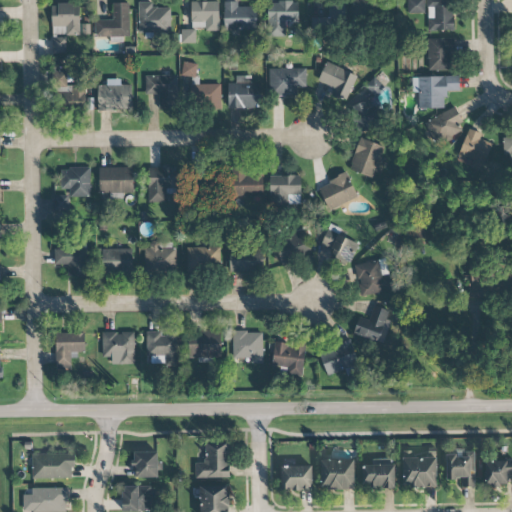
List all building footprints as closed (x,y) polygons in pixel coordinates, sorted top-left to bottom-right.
[(424,0),(407,0),(407,14),(424,14),(424,0)] [(452,32),(452,0),(427,0),(427,31),(452,32)] [(171,34),(170,8),(153,9),(153,2),(138,3),(138,35),(171,34)] [(219,29),(218,2),(190,2),(191,30),(219,29)] [(257,30),(256,7),(237,7),(237,2),(223,2),(224,31),(257,30)] [(298,2),(267,2),(268,37),(285,37),(285,22),(298,22),(298,2)] [(112,3),(112,20),(94,20),(95,37),(129,37),(128,3),(112,3)] [(80,36),(79,4),(51,5),(52,36),(80,36)] [(196,30),(181,30),(181,43),(195,44),(196,30)] [(66,38),(52,38),(52,54),(66,53),(66,38)] [(428,71),(453,70),(452,38),(427,39),(428,71)] [(318,81),(331,86),(329,93),(347,100),(356,74),(325,63),(318,81)] [(297,86),(304,87),(305,69),(269,68),(268,95),(296,96),(297,86)] [(86,86),(66,85),(67,73),(55,72),(54,103),(69,103),(69,111),(85,111),(86,86)] [(177,109),(176,75),(144,76),(145,95),(158,94),(159,110),(177,109)] [(417,77),(418,109),(445,108),(444,92),(459,91),(459,75),(417,77)] [(228,83),(228,108),(260,109),(260,83),(251,83),(251,76),(235,76),(235,83),(228,83)] [(374,97),(384,87),(374,77),(364,86),(374,97)] [(120,80),(106,80),(106,86),(98,85),(97,110),(130,111),(131,85),(120,85),(120,80)] [(221,108),(221,84),(196,85),(197,109),(221,108)] [(373,108),(369,109),(368,102),(351,106),(357,132),(378,127),(373,108)] [(424,122),(434,143),(443,138),(446,143),(466,133),(453,108),(424,122)] [(492,144),(480,139),(482,134),(468,129),(459,155),(471,159),(469,167),(481,171),(492,144)] [(511,136),(503,137),(503,161),(511,160),(511,136)] [(376,179),(384,158),(380,157),(384,147),(360,138),(348,169),(376,179)] [(90,168),(61,169),(61,190),(69,189),(69,197),(90,197),(90,168)] [(99,168),(99,193),(132,193),(133,168),(99,168)] [(168,203),(169,168),(148,168),(147,202),(168,203)] [(263,170),(234,171),(234,198),(264,197),(263,170)] [(357,199),(348,174),(319,185),(327,209),(357,199)] [(300,175),(270,176),(270,206),(301,205),(300,175)] [(68,215),(68,195),(53,196),(53,215),(68,215)] [(358,244),(328,230),(319,248),(350,263),(358,244)] [(312,258),(306,233),(276,240),(281,265),(312,258)] [(176,244),(146,243),(145,270),(175,272),(176,244)] [(186,248),(186,270),(220,270),(219,247),(186,248)] [(54,264),(67,265),(67,276),(86,277),(87,250),(54,249),(54,264)] [(132,249),(102,249),(102,275),(132,274),(132,249)] [(230,272),(263,271),(262,249),(229,251),(230,272)] [(387,293),(385,262),(356,264),(359,295),(387,293)] [(389,311),(374,306),(369,320),(357,316),(351,333),(382,344),(390,321),(386,319),(389,311)] [(146,333),(146,364),(176,364),(176,330),(166,330),(166,333),(146,333)] [(262,331),(233,332),(234,359),(250,358),(250,364),(263,364),(262,331)] [(134,365),(135,333),(102,332),(101,358),(112,358),(112,364),(134,365)] [(188,358),(217,358),(217,332),(188,332),(188,358)] [(85,333),(56,333),(55,370),(70,370),(70,351),(84,352),(85,333)] [(327,376),(358,364),(349,340),(318,352),(327,376)] [(303,376),(305,345),(287,344),(287,342),(273,342),(272,366),(286,366),(286,375),(303,376)] [(196,479),(229,478),(228,441),(205,442),(206,463),(195,463),(196,479)] [(133,453),(133,478),(158,478),(157,452),(133,453)] [(31,455),(32,479),(73,478),(73,454),(31,455)] [(475,487),(474,454),(446,455),(446,479),(463,479),(463,487),(475,487)] [(402,458),(403,488),(437,487),(436,458),(402,458)] [(355,488),(354,459),(320,460),(321,489),(355,488)] [(395,488),(395,461),(372,460),(372,466),(362,465),(362,488),(395,488)] [(511,460),(485,461),(485,486),(508,486),(508,478),(511,477),(511,460)] [(280,467),(281,490),(313,489),(312,465),(280,467)] [(150,511),(150,497),(155,497),(155,486),(122,487),(122,511),(150,511)] [(200,511),(228,511),(228,486),(200,486),(200,511)] [(32,511),(64,511),(67,511),(66,488),(32,488),(32,511)]
